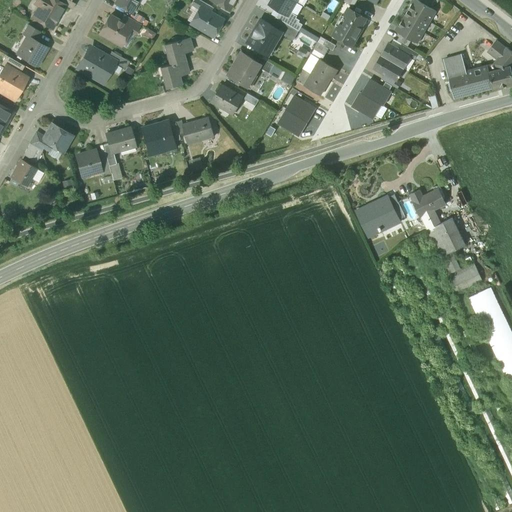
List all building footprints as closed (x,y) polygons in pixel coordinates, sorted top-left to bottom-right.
[(58,1),(55,0),(36,0),(35,1),(39,4),(32,17),(52,29),(65,6),(58,1)] [(71,1),(68,0),(58,0),(58,1),(65,6),(71,9),(75,4),(71,1)] [(116,0),(115,3),(131,12),(138,0),(137,0),(116,0)] [(212,7),(199,0),(195,0),(191,6),(198,10),(200,7),(209,13),(212,7)] [(210,0),(228,10),(234,0),(210,0)] [(290,12),(296,2),(291,0),(271,0),(269,4),(280,10),(288,15),(290,12)] [(420,2),(416,0),(413,0),(408,9),(430,22),(436,11),(430,8),(420,2)] [(209,13),(200,7),(198,10),(191,23),(213,36),(222,20),(209,13)] [(366,18),(348,8),(333,35),(332,38),(338,41),(339,39),(346,42),(351,46),(362,28),(360,27),(366,18)] [(430,22),(408,9),(402,20),(423,33),(430,22)] [(276,18),(299,31),(302,25),(298,23),(299,21),(296,19),(297,17),(290,12),(288,15),(280,10),(276,18)] [(120,21),(109,15),(107,20),(109,21),(102,34),(118,44),(123,35),(126,36),(129,31),(131,28),(120,21)] [(140,24),(124,15),(120,21),(131,28),(129,31),(134,34),(140,24)] [(299,31),(276,18),(271,25),(281,31),(281,33),(293,40),(299,31)] [(271,25),(260,19),(247,42),(259,49),(260,47),(267,50),(273,40),(275,41),(281,33),(281,31),(271,25)] [(423,33),(402,20),(395,31),(401,34),(411,40),(417,44),(423,33)] [(39,32),(28,25),(23,35),(27,37),(27,36),(34,40),(39,32)] [(411,40),(401,34),(397,41),(402,44),(407,47),(411,40)] [(34,40),(27,36),(27,37),(22,46),(27,49),(22,57),(36,65),(47,48),(34,40)] [(189,38),(164,44),(170,65),(185,61),(185,60),(184,60),(182,53),(192,50),(189,38)] [(336,45),(325,39),(322,44),(329,48),(333,50),(336,45)] [(346,42),(339,39),(338,41),(337,43),(337,45),(341,47),(343,47),(346,42)] [(505,48),(495,41),(487,51),(497,59),(505,48)] [(322,44),(318,42),(313,49),(314,49),(324,55),(329,48),(322,44)] [(399,49),(388,43),(381,56),(403,68),(410,56),(399,49)] [(407,47),(402,44),(399,49),(410,56),(414,59),(417,53),(407,47)] [(108,56),(92,47),(85,59),(83,58),(77,68),(93,78),(95,75),(102,80),(109,69),(111,70),(114,64),(116,61),(108,56)] [(505,48),(497,59),(494,64),(487,66),(493,88),(511,82),(511,66),(511,64),(511,51),(506,47),(505,48)] [(314,49),(303,69),(311,74),(320,59),(322,60),(324,55),(314,49)] [(129,62),(111,51),(108,56),(116,61),(114,64),(124,70),(129,62)] [(257,62),(242,54),(235,66),(233,65),(228,75),(241,82),(242,81),(249,85),(259,67),(261,64),(257,62)] [(23,65),(6,55),(0,64),(6,67),(6,66),(18,73),(23,65)] [(487,66),(466,71),(462,57),(461,55),(443,60),(454,99),(493,88),(487,66)] [(403,68),(381,56),(374,68),(384,74),(395,81),(396,80),(403,68)] [(274,65),(261,57),(257,62),(261,64),(259,67),(269,73),(274,65)] [(322,60),(320,59),(311,74),(304,86),(320,95),(330,78),(332,78),(337,70),(322,60)] [(170,65),(160,68),(166,88),(181,84),(178,76),(188,73),(185,62),(185,61),(170,65)] [(6,67),(0,76),(0,90),(13,98),(25,77),(18,73),(6,66),(6,67)] [(395,81),(384,74),(381,79),(385,82),(391,86),(397,88),(400,83),(396,80),(395,81)] [(381,105),(383,106),(391,92),(388,91),(391,86),(385,82),(382,87),(370,80),(362,93),(381,105)] [(242,97),(221,85),(212,102),(220,107),(221,104),(234,112),(242,97)] [(259,100),(247,93),(244,99),(255,106),(259,100)] [(372,119),(381,105),(362,93),(360,93),(352,107),(372,119)] [(315,109),(294,96),(286,110),(307,122),(315,109)] [(10,110),(0,104),(0,132),(5,124),(3,123),(10,110)] [(307,122),(286,110),(278,123),(299,136),(307,122)] [(183,126),(185,133),(187,143),(203,139),(202,138),(213,134),(209,118),(183,126)] [(181,120),(175,122),(176,123),(179,135),(185,133),(183,126),(181,120)] [(169,121),(153,126),(153,125),(141,128),(149,155),(176,147),(174,141),(170,125),(169,121)] [(176,123),(170,125),(174,141),(180,140),(179,135),(176,123)] [(57,127),(51,124),(48,129),(49,129),(45,137),(48,139),(43,147),(49,151),(52,145),(62,151),(72,135),(57,126),(57,127)] [(129,127),(106,134),(109,143),(111,153),(113,152),(134,146),(129,127)] [(45,137),(36,132),(30,143),(41,150),(43,147),(48,139),(45,137)] [(41,150),(30,143),(23,154),(34,161),(41,150)] [(111,153),(109,143),(103,145),(104,150),(109,166),(116,163),(113,152),(111,153)] [(95,150),(76,156),(80,172),(90,169),(91,173),(100,170),(101,170),(96,152),(95,150)] [(104,150),(96,152),(101,170),(100,170),(101,175),(111,173),(109,166),(104,150)] [(36,168),(21,159),(11,177),(26,186),(36,168)] [(201,160),(190,162),(193,172),(203,169),(201,160)] [(77,186),(69,188),(71,196),(78,194),(77,186)] [(435,191),(423,197),(420,190),(410,194),(413,201),(412,202),(420,217),(421,216),(434,210),(446,204),(443,197),(438,199),(435,191)] [(458,193),(463,204),(468,202),(463,191),(458,193)] [(405,217),(394,195),(388,197),(399,220),(405,217)] [(388,196),(356,211),(368,237),(380,231),(380,232),(400,222),(399,220),(388,197),(388,196)] [(434,210),(421,216),(427,230),(441,223),(434,210)] [(427,230),(426,230),(448,274),(460,268),(452,251),(465,245),(452,218),(427,230)] [(511,420),(426,239),(419,243),(511,439),(511,420)] [(511,474),(511,454),(413,245),(405,249),(511,474)] [(511,500),(511,487),(403,257),(396,260),(509,502),(511,500)] [(460,268),(448,274),(457,292),(464,289),(482,280),(474,262),(460,268)] [(390,263),(383,267),(496,508),(503,505),(390,263)] [(468,298),(511,388),(511,334),(490,289),(468,298)]
